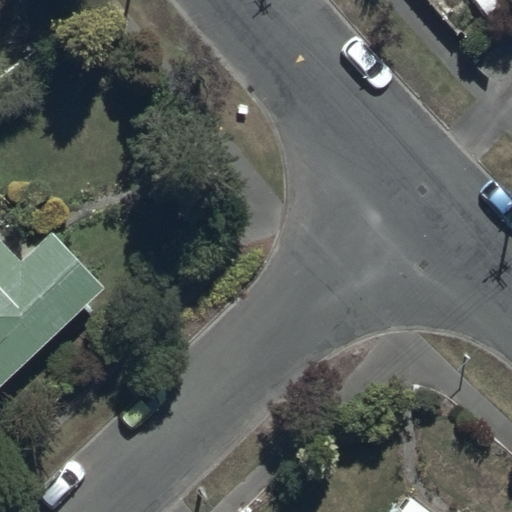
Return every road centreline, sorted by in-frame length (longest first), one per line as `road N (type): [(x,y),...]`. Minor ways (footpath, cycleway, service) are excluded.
road 1 (residential): [(92,511),(410,206)]
road 2 (residential): [(249,0),(410,206)]
road 3 (residential): [(410,206),(511,298)]
